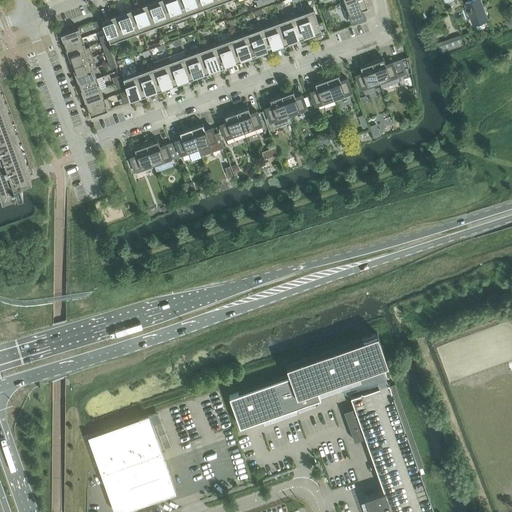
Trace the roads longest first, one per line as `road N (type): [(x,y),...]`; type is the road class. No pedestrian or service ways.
road 1 (primary): [(0,385),(511,219)]
road 2 (primary): [(511,206),(0,358)]
road 3 (residential): [(74,145),(376,35),(384,20),(380,0)]
road 4 (residential): [(74,145),(27,17)]
